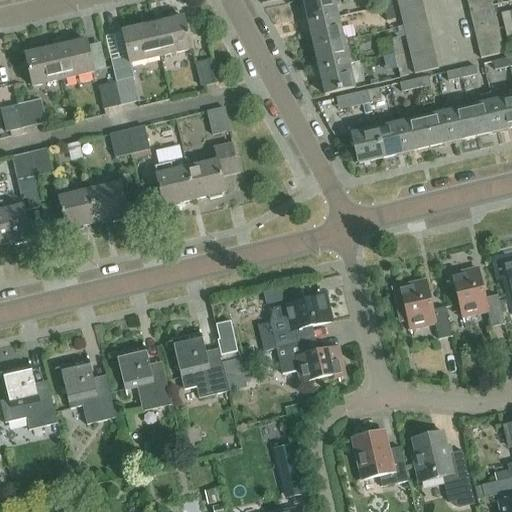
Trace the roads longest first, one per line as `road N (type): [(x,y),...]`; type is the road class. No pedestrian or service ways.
road 1 (residential): [(342,226),(302,243),(0,316)]
road 2 (residential): [(342,226),(383,397),(475,403),(511,395)]
road 3 (residential): [(342,226),(338,199),(230,0)]
road 4 (residential): [(511,184),(342,226)]
